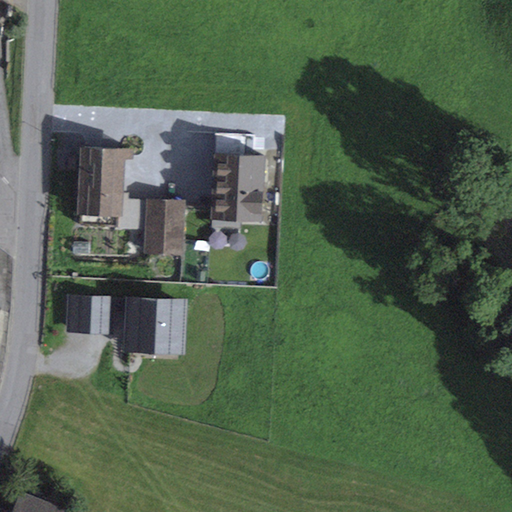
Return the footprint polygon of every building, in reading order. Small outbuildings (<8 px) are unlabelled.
[(130,151),(78,147),(73,212),(125,216),(130,151)] [(265,154),(217,152),(213,220),(261,222),(265,154)] [(185,200),(147,198),(143,253),(182,255),(185,200)] [(112,303),(74,302),(73,331),(111,332),(112,303)] [(185,306),(132,304),(131,352),(184,354),(185,306)] [(70,511),(71,509),(28,492),(20,511),(70,511)]
